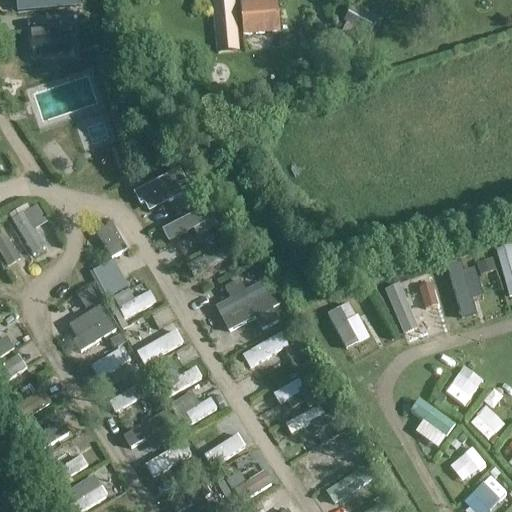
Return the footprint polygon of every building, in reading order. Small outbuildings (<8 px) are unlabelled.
[(14,0),(16,15),(77,9),(76,0),(14,0)] [(239,53),(234,0),(230,0),(212,2),(216,55),(239,53)] [(239,0),(240,5),(239,5),(242,38),(280,35),(278,2),(253,4),(252,0),(239,0)] [(356,43),(361,34),(368,37),(375,23),(352,8),(343,24),(346,26),(342,34),(356,43)] [(68,57),(68,53),(67,52),(71,51),(70,35),(67,35),(66,30),(28,33),(30,53),(30,55),(32,55),(32,61),(68,57)] [(175,202),(207,188),(197,164),(155,182),(170,217),(179,213),(175,202)] [(191,230),(231,216),(227,204),(187,218),(191,230)] [(206,249),(226,231),(216,220),(196,238),(206,249)] [(96,235),(111,262),(126,253),(111,227),(96,235)] [(25,228),(11,235),(26,264),(40,257),(25,228)] [(218,267),(242,253),(236,241),(211,256),(218,267)] [(219,285),(229,303),(253,291),(243,273),(219,285)] [(114,280),(70,301),(77,316),(121,295),(114,280)] [(106,321),(122,311),(116,302),(100,311),(106,321)] [(260,337),(289,326),(282,309),(253,320),(260,337)] [(100,312),(88,315),(90,327),(103,324),(100,312)] [(302,326),(261,350),(269,364),(311,340),(302,326)] [(26,330),(16,338),(25,350),(35,342),(26,330)] [(167,345),(173,356),(202,341),(196,330),(167,345)] [(161,341),(142,355),(152,369),(172,355),(161,341)] [(115,377),(145,357),(138,347),(109,367),(115,377)] [(192,377),(200,388),(222,372),(214,361),(192,377)] [(273,366),(252,380),(261,393),(282,379),(273,366)] [(319,373),(292,387),(299,400),(325,385),(319,373)] [(158,380),(135,392),(140,403),(164,391),(158,380)] [(489,404),(490,387),(472,386),(471,403),(489,404)] [(237,405),(232,393),(217,399),(213,390),(200,396),(210,417),(237,405)] [(340,401),(304,417),(309,428),(345,412),(340,401)] [(181,421),(189,416),(184,407),(144,428),(156,450),(187,434),(181,421)] [(511,407),(495,425),(506,435),(511,428),(511,407)] [(240,420),(215,431),(225,454),(259,439),(253,426),(244,430),(240,420)] [(356,431),(324,456),(334,468),(366,443),(356,431)] [(488,474),(507,459),(492,441),(474,456),(488,474)] [(279,461),(263,471),(274,488),(290,478),(279,461)] [(381,462),(344,487),(351,497),(388,472),(381,462)] [(492,488),(510,504),(511,502),(511,471),(510,469),(492,488)] [(100,494),(109,505),(128,490),(120,480),(100,494)] [(377,511),(406,511),(413,508),(404,495),(377,511)] [(312,511),(304,502),(293,511),(312,511)]
